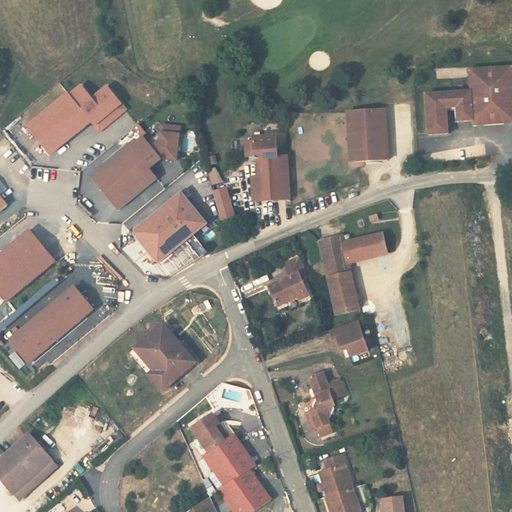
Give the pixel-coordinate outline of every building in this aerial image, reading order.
[(466,55),(467,77),(469,106),(470,112),(511,108),(508,52),(466,55)] [(469,106),(467,77),(422,81),(425,122),(445,120),(443,98),(453,97),(455,107),(469,106)] [(123,105),(110,87),(95,99),(84,85),(72,94),(71,92),(28,124),(50,153),(92,122),(95,126),(123,105)] [(383,99),(346,102),(349,152),(386,149),(383,99)] [(123,105),(95,126),(100,132),(128,111),(123,105)] [(275,148),(273,127),(252,129),(253,134),(246,135),(243,137),(244,147),(247,149),(252,149),(255,151),(257,151),(261,193),(290,190),(286,147),(275,148)] [(176,164),(181,131),(163,128),(162,136),(148,146),(143,139),(91,178),(116,211),(155,181),(148,171),(161,162),(176,164)] [(207,172),(214,186),(223,182),(216,168),(207,172)] [(227,187),(213,191),(222,224),(236,220),(227,187)] [(158,265),(210,225),(183,191),(131,231),(158,265)] [(0,298),(4,304),(58,264),(32,229),(0,253),(0,298)] [(323,251),(339,324),(361,320),(351,272),(390,264),(386,244),(347,253),(345,247),(323,251)] [(278,311),(299,302),(309,298),(302,283),(308,280),(302,263),(287,270),(292,283),(270,293),(278,311)] [(80,301),(68,286),(1,337),(20,361),(79,316),(80,301)] [(34,298),(0,323),(0,331),(38,302),(34,298)] [(309,298),(299,302),(301,308),(312,303),(309,298)] [(329,337),(333,347),(337,346),(341,358),(348,356),(351,364),(369,357),(358,327),(329,337)] [(129,358),(160,396),(194,367),(162,329),(129,358)] [(337,346),(333,347),(337,360),(341,358),(337,346)] [(312,419),(307,420),(303,421),(308,439),(315,437),(317,445),(328,442),(325,430),(325,429),(323,425),(327,417),(332,416),(330,408),(343,404),(339,390),(325,394),(321,381),(308,386),(314,406),(316,411),(312,419)] [(306,417),(307,420),(312,419),(316,411),(314,406),(311,407),(306,417)] [(325,429),(332,416),(327,417),(323,425),(325,429)] [(201,463),(221,492),(248,474),(253,471),(232,441),(227,445),(210,421),(189,435),(205,459),(201,463)] [(0,458),(0,488),(8,499),(48,465),(25,437),(0,458)] [(334,497),(335,502),(345,499),(349,497),(340,464),(321,470),(323,478),(320,479),(326,500),(334,497)] [(248,474),(221,492),(215,497),(226,511),(261,511),(270,506),(248,474)] [(315,480),(322,506),(335,502),(334,497),(326,500),(320,479),(315,480)] [(353,511),(349,497),(345,499),(348,511),(353,511)] [(335,502),(322,506),(323,511),(348,511),(345,499),(335,502)] [(192,511),(209,511),(206,503),(192,511)]
